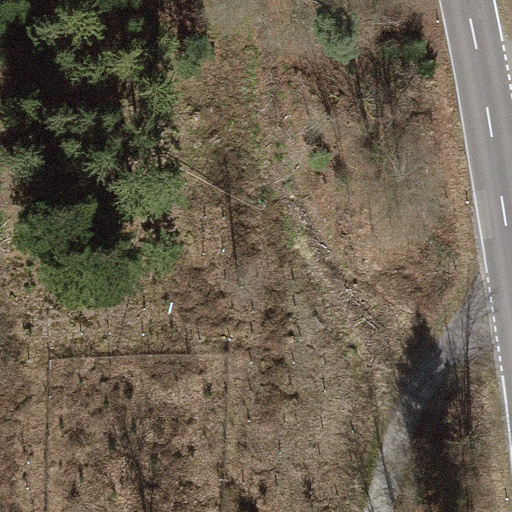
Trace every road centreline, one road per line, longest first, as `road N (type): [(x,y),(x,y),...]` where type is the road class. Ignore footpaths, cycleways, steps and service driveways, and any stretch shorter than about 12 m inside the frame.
road 1 (tertiary): [(511,253),(468,0)]
road 2 (track): [(377,511),(403,418),(460,346),(511,324)]
